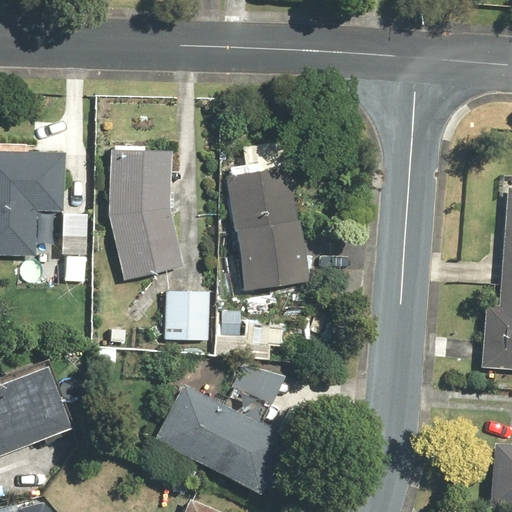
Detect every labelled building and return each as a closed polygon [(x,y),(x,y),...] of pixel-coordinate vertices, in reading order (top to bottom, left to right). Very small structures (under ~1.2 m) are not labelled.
[(58,156),(0,153),(0,260),(83,264),(85,212),(56,210),(58,156)] [(186,262),(163,200),(163,164),(101,165),(102,214),(122,285),(186,262)] [(295,290),(285,199),(261,202),(258,177),(218,182),(231,297),(295,290)] [(511,373),(511,188),(494,188),(493,302),(477,302),(477,374),(511,373)] [(213,294),(162,292),(161,343),(211,345),(213,294)] [(223,383),(261,404),(277,377),(235,361),(223,383)] [(34,370),(0,385),(0,459),(62,431),(34,370)] [(177,389),(146,443),(246,500),(277,446),(177,389)] [(511,455),(487,456),(487,509),(511,508),(511,455)] [(0,504),(0,511),(53,511),(38,495),(0,504)] [(206,511),(182,502),(177,511),(206,511)]
